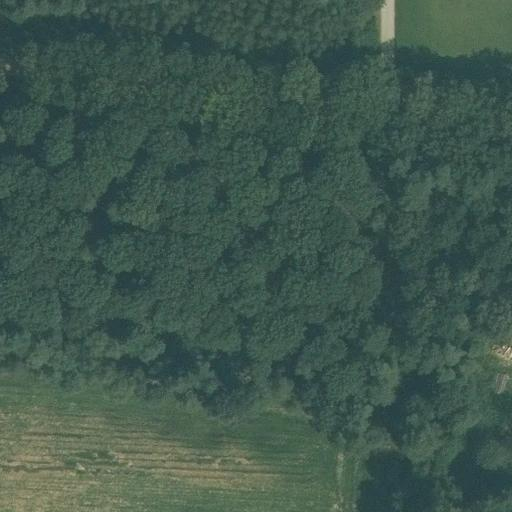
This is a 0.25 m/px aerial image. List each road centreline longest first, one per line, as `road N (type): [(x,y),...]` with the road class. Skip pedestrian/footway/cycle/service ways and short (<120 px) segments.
road 1 (track): [(369,110),(377,269),(392,353),(386,511)]
road 2 (track): [(0,56),(369,110)]
road 3 (track): [(369,110),(511,128)]
